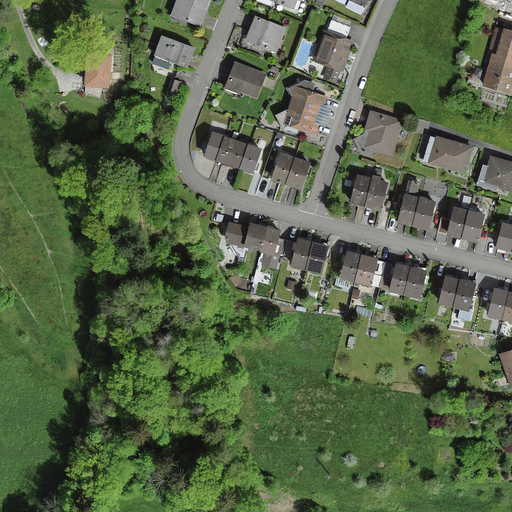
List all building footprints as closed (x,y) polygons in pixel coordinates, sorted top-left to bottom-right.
[(204,10),(207,0),(176,0),(179,1),(174,16),(198,25),(202,16),(200,16),(202,10),(204,10)] [(270,0),(291,9),(294,0),(270,0)] [(347,0),(345,6),(360,13),(366,0),(368,2),(369,0),(347,0)] [(253,44),(274,52),(283,28),(273,24),(272,27),(267,25),(268,22),(254,17),(246,36),(255,39),(253,44)] [(348,27),(342,24),(330,20),(315,60),(328,65),(323,78),(333,81),(342,59),(342,57),(341,56),(340,55),(339,55),(344,39),(343,39),(348,27)] [(507,91),(511,73),(511,33),(496,28),(486,61),(491,62),(485,84),(480,83),(480,84),(508,92),(508,91),(507,91)] [(185,66),(189,56),(192,48),(161,36),(154,57),(168,63),(168,61),(185,67),(185,66)] [(87,54),(86,72),(85,80),(94,81),(94,85),(106,86),(108,55),(100,55),(100,54),(97,53),(97,55),(87,54)] [(254,96),(263,75),(262,74),(262,75),(235,64),(234,64),(226,85),(227,85),(227,84),(254,95),(254,96)] [(322,106),(325,98),(309,93),(312,84),(298,80),(295,89),(298,90),(295,100),(292,99),(290,106),(312,113),(314,106),(316,107),(317,104),(322,106)] [(180,84),(172,81),(168,94),(176,96),(180,84)] [(295,133),(297,127),(314,132),(316,125),(311,123),(312,120),(310,120),(312,113),(290,106),(288,112),(290,113),(285,130),(295,133)] [(398,122),(370,113),(366,129),(367,129),(365,133),(353,139),(359,151),(369,154),(371,148),(389,153),(398,122)] [(121,133),(108,130),(106,143),(118,145),(121,133)] [(216,159),(223,138),(211,133),(203,155),(216,159)] [(228,163),(235,142),(223,138),(216,159),(222,161),(228,163)] [(450,142),(436,138),(429,162),(462,172),(469,148),(450,142)] [(234,165),(240,167),(247,146),(235,142),(228,163),(234,165)] [(252,169),(259,150),(247,146),(240,167),(252,171),(252,169)] [(279,180),(285,183),(293,159),(279,154),(271,177),(271,178),(270,181),(278,183),(279,180)] [(487,167),(483,182),(511,190),(511,185),(511,164),(490,158),(487,167)] [(299,187),(300,188),(308,164),(293,159),(285,183),(291,185),(290,188),(298,190),(299,187)] [(358,203),(364,204),(371,180),(356,176),(350,201),(350,204),(358,206),(358,203)] [(379,208),(386,184),(371,180),(364,204),(371,206),(370,209),(378,211),(379,208)] [(406,222),(412,224),(418,199),(419,196),(414,195),(417,183),(407,180),(404,192),(411,194),(410,197),(403,195),(397,220),(398,220),(397,223),(405,225),(406,222)] [(426,227),(427,228),(433,203),(418,199),(412,224),(418,225),(418,228),(426,230),(426,227)] [(455,235),(461,236),(467,212),(452,208),(446,232),(447,233),(446,235),(454,237),(455,235)] [(476,240),(482,215),(467,212),(461,236),(468,238),(467,241),(475,243),(476,240)] [(260,248),(265,228),(266,225),(259,224),(259,227),(248,224),(247,231),(243,230),(244,228),(228,224),(225,237),(237,258),(243,259),(246,245),(260,248)] [(511,248),(511,226),(501,224),(495,245),(497,246),(496,248),(503,250),(503,247),(507,248),(511,249),(511,248)] [(260,248),(260,250),(265,251),(262,263),(273,266),(277,253),(282,255),(286,240),(276,238),(278,232),(271,230),(272,227),(266,225),(265,228),(260,248)] [(290,264),(305,268),(311,243),(305,242),(306,239),(298,237),(297,240),(296,240),(290,264)] [(289,257),(293,242),(286,240),(282,255),(289,257)] [(305,268),(320,272),(326,247),(325,247),(326,244),(314,241),(313,244),(311,243),(305,268)] [(339,276),(354,280),(360,256),(354,254),(355,251),(347,249),(346,252),(345,252),(339,276)] [(379,286),(381,277),(384,264),(375,261),(375,260),(375,259),(375,256),(367,254),(366,257),(360,256),(354,280),(369,284),(369,283),(379,286)] [(391,280),(388,289),(403,293),(410,268),(404,267),(404,264),(396,262),(395,265),(394,265),(394,266),(384,264),(381,277),(391,280)] [(403,293),(418,296),(424,272),(425,269),(416,267),(415,270),(412,269),(410,268),(403,293)] [(444,277),(438,301),(453,305),(459,281),(453,279),(454,276),(445,274),(444,277)] [(471,309),(468,308),(474,285),(473,284),(474,281),(465,279),(465,282),(459,281),(453,305),(459,307),(457,317),(469,320),(471,309)] [(487,314),(502,317),(508,293),(502,292),(503,289),(494,286),(494,290),(493,289),(487,314)] [(511,320),(511,294),(508,293),(502,317),(502,318),(511,320)] [(511,351),(500,355),(511,385),(511,384),(511,351)]
